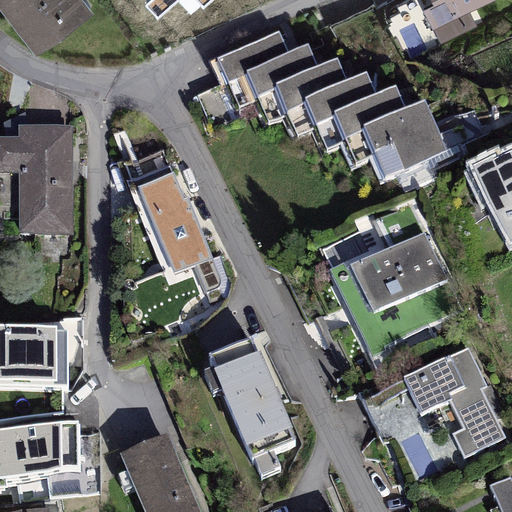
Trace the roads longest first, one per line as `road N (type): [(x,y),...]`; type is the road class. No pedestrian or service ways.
road 1 (residential): [(154,78),(374,511)]
road 2 (residential): [(99,87),(103,377),(131,420)]
road 3 (residential): [(154,78),(312,0)]
